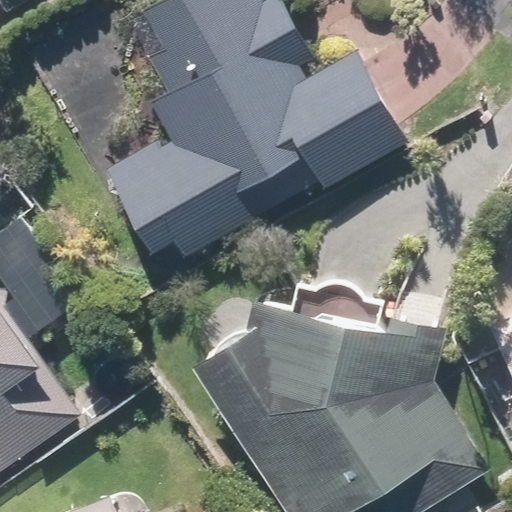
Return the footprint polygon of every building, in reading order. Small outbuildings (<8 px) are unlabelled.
[(149,0),(142,4),(164,44),(148,53),(167,87),(150,96),(172,137),(161,143),(157,137),(105,165),(150,247),(173,234),(182,251),(318,178),(322,185),(406,140),(356,47),(319,67),(283,0),(149,0)] [(251,290),(243,323),(190,355),(286,511),(301,511),(307,508),(309,511),(413,511),(491,465),(433,372),(445,323),(388,310),(385,321),(251,290)] [(0,466),(82,409),(0,294),(0,466)] [(511,309),(488,320),(511,374),(511,309)] [(124,511),(121,501),(115,504),(110,490),(48,511),(124,511)]
